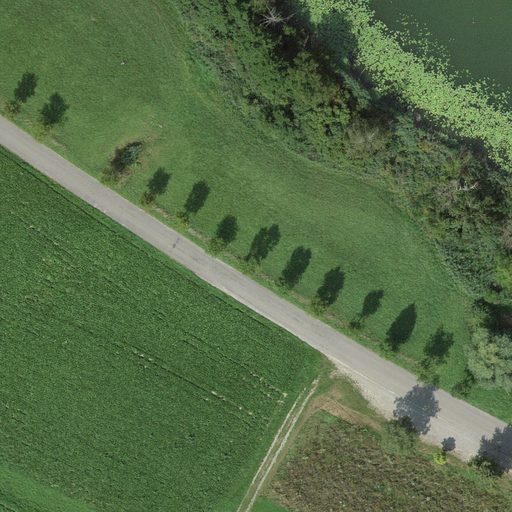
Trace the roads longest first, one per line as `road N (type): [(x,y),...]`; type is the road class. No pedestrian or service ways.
road 1 (unclassified): [(511,444),(84,188),(0,126)]
road 2 (track): [(248,511),(337,345)]
